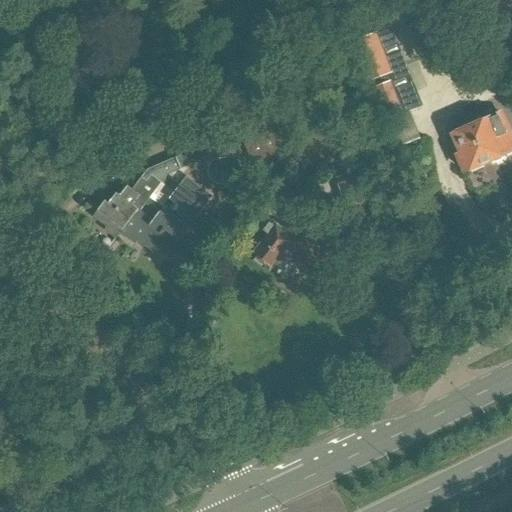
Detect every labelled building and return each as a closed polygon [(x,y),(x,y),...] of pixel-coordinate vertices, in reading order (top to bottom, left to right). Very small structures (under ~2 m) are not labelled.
[(421,104),(390,26),(351,41),(367,80),(370,79),(386,117),(398,148),(420,139),(408,109),(421,104)] [(495,161),(501,159),(502,154),(511,149),(511,142),(508,133),(508,132),(500,113),(452,134),(464,160),(460,162),(464,170),(490,159),(495,161)] [(215,139),(212,133),(201,138),(178,147),(181,156),(148,170),(133,190),(128,186),(121,196),(113,190),(93,217),(107,227),(105,230),(115,238),(137,210),(139,212),(162,182),(167,175),(186,167),(210,157),(228,149),(223,136),(215,139)] [(340,177),(336,179),(339,189),(346,211),(355,208),(371,204),(360,171),(356,172),(354,164),(337,170),(340,177)] [(192,205),(200,196),(204,190),(200,187),(203,184),(189,174),(186,167),(167,175),(162,182),(139,212),(137,210),(115,238),(116,238),(123,230),(151,251),(156,244),(170,254),(201,212),(192,205)] [(192,205),(201,212),(209,202),(200,196),(192,205)] [(300,232),(281,230),(269,220),(260,232),(266,237),(252,255),(256,258),(252,263),(263,271),(267,266),(270,269),(278,259),(295,259),(300,272),(304,271),(307,278),(320,272),(317,265),(321,264),(321,263),(336,257),(323,223),(300,232)] [(148,456),(154,461),(158,457),(152,452),(148,456)]
